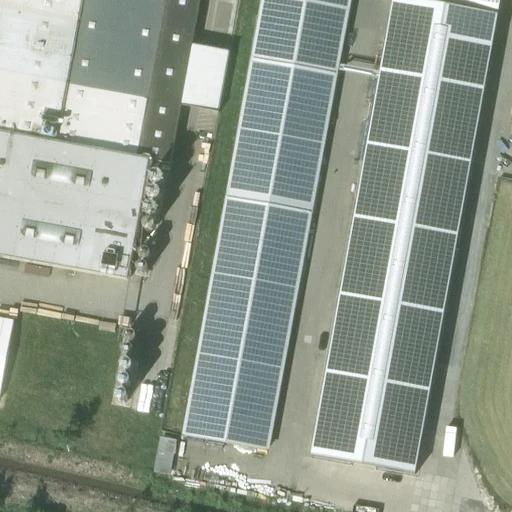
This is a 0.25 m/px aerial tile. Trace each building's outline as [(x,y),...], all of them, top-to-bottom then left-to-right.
[(0,0),(0,258),(129,281),(151,162),(171,165),(182,107),(220,114),(231,53),(193,46),(201,0),(0,0)] [(265,0),(254,61),(336,76),(350,0),(265,0)] [(419,3),(400,0),(392,0),(311,458),(416,477),(498,19),(418,5),(419,3)] [(419,0),(419,3),(418,5),(498,19),(501,0),(419,0)] [(254,61),(185,437),(267,452),(336,76),(254,61)] [(165,184),(165,181),(165,178),(163,176),(161,174),(158,174),(156,175),(153,176),(152,178),(151,181),(152,184),(154,186),(156,188),(159,188),(161,187),(163,186),(165,184)] [(162,199),(163,197),(162,194),(160,192),(158,190),(155,190),(153,190),(150,192),(149,194),(148,197),(149,200),(151,202),(153,203),(156,204),(158,203),(161,202),(162,199)] [(159,215),(160,212),(159,210),(158,207),(155,206),(153,206),(150,206),(148,208),(146,210),(146,213),(146,215),(148,218),(150,219),(153,220),(155,219),(158,217),(159,215)] [(156,230),(156,227),(156,225),(154,223),(152,222),(150,221),(148,222),(146,223),(145,225),(144,228),(145,230),(146,232),(148,233),(150,233),(152,233),(154,232),(156,230)] [(152,258),(152,256),(152,253),(150,251),(148,250),(146,250),(144,250),(142,252),(141,254),(140,256),(141,258),(142,260),(144,261),(146,262),(148,261),(150,260),(152,258)] [(149,272),(150,269),(149,267),(148,265),(146,264),(144,264),(141,264),(139,265),(138,267),(138,270),(138,272),(139,274),(141,275),(144,276),(146,275),(148,274),(149,272)] [(0,401),(0,402),(15,323),(0,320),(0,401)] [(137,341),(137,338),(137,336),(135,334),(133,333),(131,332),(129,333),(127,334),(126,336),(125,338),(126,341),(127,343),(129,344),(131,344),(134,344),(136,342),(137,341)] [(134,354),(135,352),(134,350),(133,348),(131,347),(129,346),(126,347),(125,348),(123,350),(123,352),(123,354),(125,356),(127,357),(129,358),(131,357),(133,356),(134,354)] [(133,372),(133,370),(133,367),(131,365),(129,364),(127,364),(125,364),(123,366),(122,367),(121,370),(122,372),(123,374),(125,375),(127,375),(130,375),(132,374),(133,372)] [(130,385),(131,383),(130,381),(129,379),(127,378),(125,377),(123,378),(121,379),(119,381),(119,383),(119,386),(121,387),(123,389),(125,389),(127,389),(129,387),(130,385)] [(128,400),(128,398),(128,396),(126,394),(124,393),(122,392),(120,393),(118,394),(117,396),(116,398),(117,401),(118,402),(120,404),(122,404),(125,404),(127,402),(128,400)]
